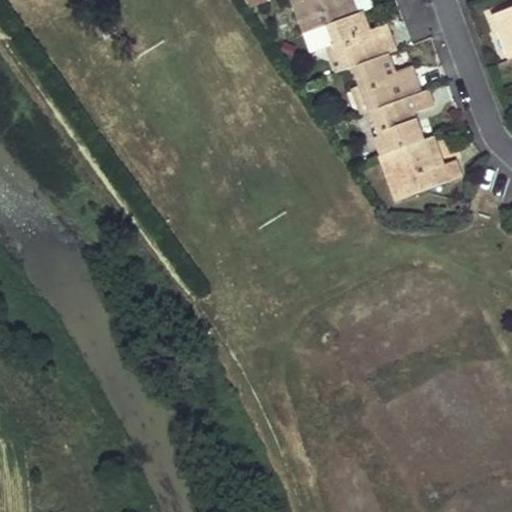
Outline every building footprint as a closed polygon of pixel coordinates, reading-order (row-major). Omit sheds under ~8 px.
[(331,22),(362,10),(358,0),(295,0),(307,31),(331,22)] [(511,54),(511,4),(494,12),(510,55),(511,54)] [(366,8),(362,10),(331,22),(338,42),(347,68),(354,65),(391,51),(400,48),(393,29),(376,35),(373,28),(366,8)] [(376,35),(393,29),(390,22),(373,28),(376,35)] [(347,68),(338,42),(332,44),(341,70),(347,68)] [(398,70),(391,51),(354,65),(361,84),(370,109),(424,89),(418,72),(401,78),(398,70)] [(401,78),(418,72),(416,65),(398,70),(401,78)] [(355,85),(364,111),(370,109),(361,84),(355,85)] [(431,86),(424,89),(370,109),(385,152),(427,137),(418,112),(438,105),(431,86)] [(434,134),(427,137),(385,152),(381,154),(397,199),(462,177),(456,159),(444,163),(438,166),(435,157),(442,156),(434,134)] [(438,166),(444,163),(442,156),(435,157),(438,166)]
